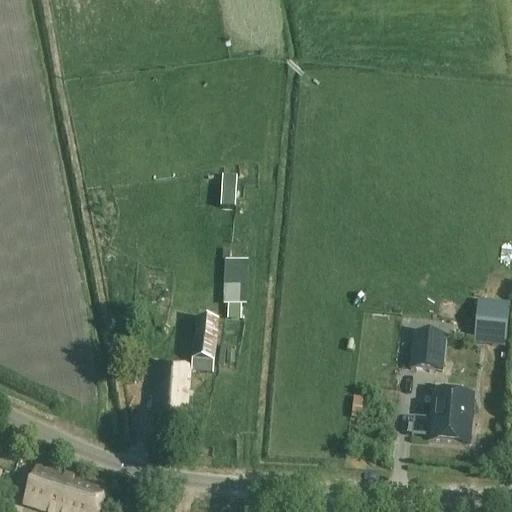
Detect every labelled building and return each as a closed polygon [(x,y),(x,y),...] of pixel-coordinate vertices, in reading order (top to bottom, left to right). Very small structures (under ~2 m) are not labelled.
[(232,261),(233,250),(225,249),(224,260),(232,261)] [(471,329),(473,312),(448,310),(446,326),(471,329)] [(197,321),(193,373),(213,375),(218,323),(197,321)] [(506,344),(508,326),(480,324),(478,342),(506,344)] [(444,374),(447,337),(414,334),(411,371),(444,374)] [(183,420),(188,371),(159,369),(157,390),(160,390),(159,401),(156,400),(154,418),(159,418),(158,424),(178,426),(179,420),(183,420)] [(472,449),(478,394),(434,389),(427,444),(472,449)] [(317,403),(317,424),(328,424),(328,403),(317,403)] [(49,511),(103,511),(109,497),(74,485),(76,480),(39,467),(26,504),(49,511)]
